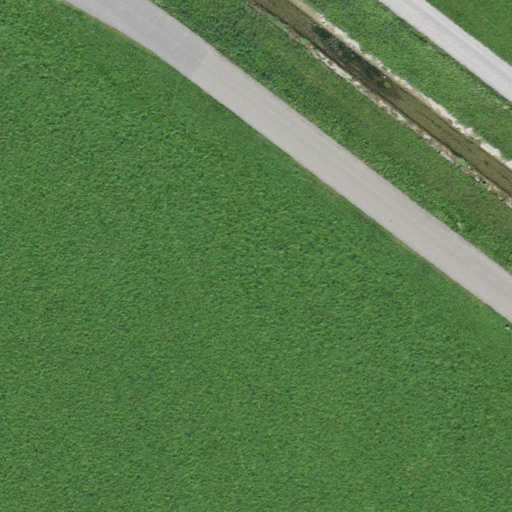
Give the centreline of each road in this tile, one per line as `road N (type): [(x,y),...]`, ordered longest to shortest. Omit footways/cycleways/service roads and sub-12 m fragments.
road 1 (unclassified): [(511,312),(100,0)]
road 2 (track): [(511,80),(406,0)]
